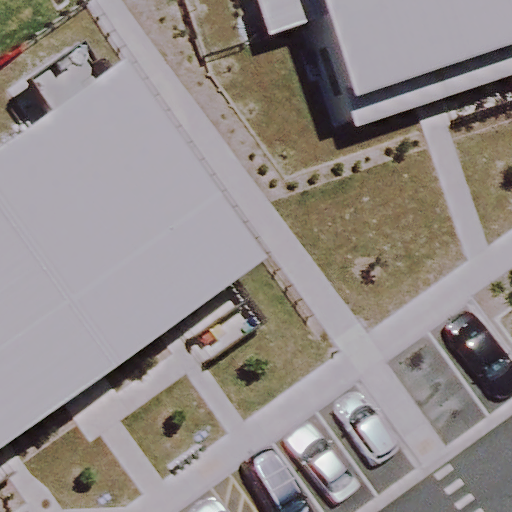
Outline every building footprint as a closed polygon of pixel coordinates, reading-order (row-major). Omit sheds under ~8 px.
[(495,71),(320,57),(310,181),(485,196),(495,71)] [(243,343),(233,228),(120,237),(129,352),(243,343)] [(511,470),(511,331),(457,334),(464,472),(511,470)] [(442,511),(434,409),(164,431),(170,511),(442,511)] [(0,511),(75,511),(68,440),(0,447),(0,511)]
